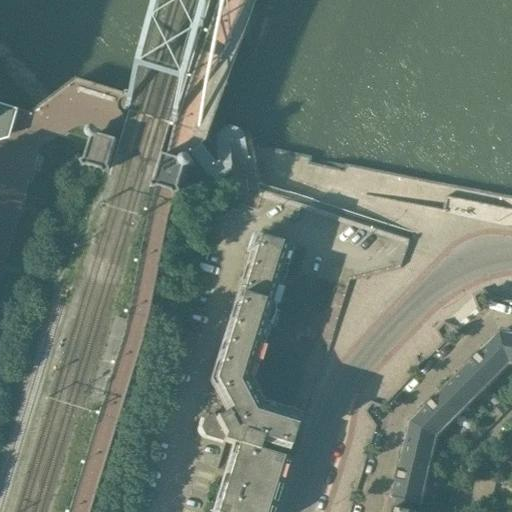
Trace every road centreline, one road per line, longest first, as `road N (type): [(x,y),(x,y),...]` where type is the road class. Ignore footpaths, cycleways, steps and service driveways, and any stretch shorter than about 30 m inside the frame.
road 1 (residential): [(300,511),(333,407),(355,375),(444,279),(469,261),(511,253)]
road 2 (residential): [(370,511),(397,413),(488,321),(511,321)]
